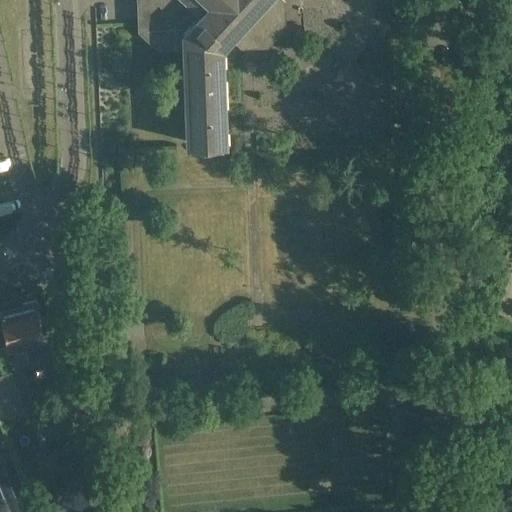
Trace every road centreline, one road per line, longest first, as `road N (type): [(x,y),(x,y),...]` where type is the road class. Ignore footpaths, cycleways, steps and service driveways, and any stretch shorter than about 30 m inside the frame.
road 1 (unclassified): [(102,511),(35,228)]
road 2 (secondary): [(35,228),(61,199),(74,164),(66,0)]
road 3 (unknown): [(395,511),(389,390),(436,390)]
road 4 (residential): [(35,228),(0,66)]
road 5 (unknown): [(440,511),(436,390)]
